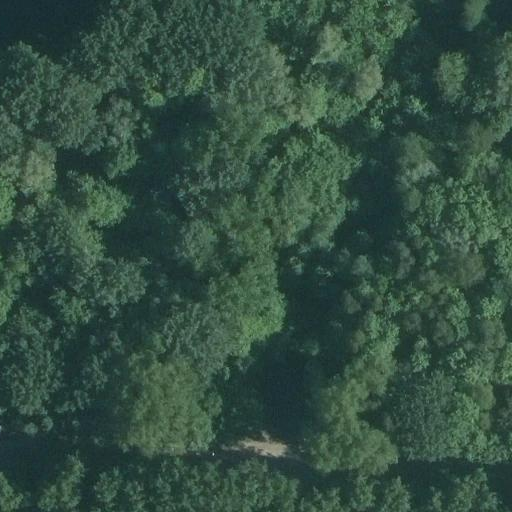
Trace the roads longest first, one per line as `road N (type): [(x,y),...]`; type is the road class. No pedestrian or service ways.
road 1 (tertiary): [(277,467),(0,452)]
road 2 (tertiary): [(277,467),(511,477)]
